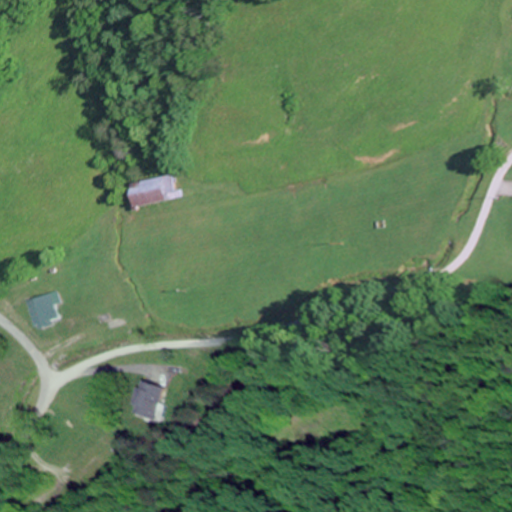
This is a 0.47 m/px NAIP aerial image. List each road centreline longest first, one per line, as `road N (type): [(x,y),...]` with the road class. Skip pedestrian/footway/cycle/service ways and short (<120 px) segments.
road 1 (residential): [(43,392),(114,354),(259,335),(341,302),(435,278),(470,253),(511,163)]
road 2 (residential): [(0,465),(26,431),(44,385),(35,355),(0,321)]
